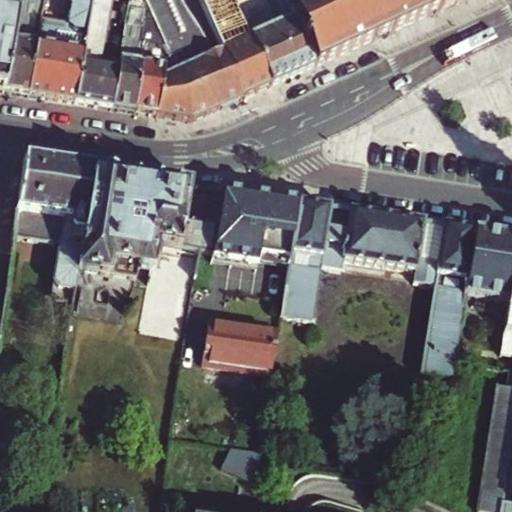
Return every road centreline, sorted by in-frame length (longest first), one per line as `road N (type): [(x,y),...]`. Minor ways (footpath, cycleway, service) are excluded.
road 1 (secondary): [(0,130),(189,157),(283,127)]
road 2 (secondary): [(511,207),(332,176),(308,163),(283,127)]
road 3 (secondary): [(283,127),(511,19)]
